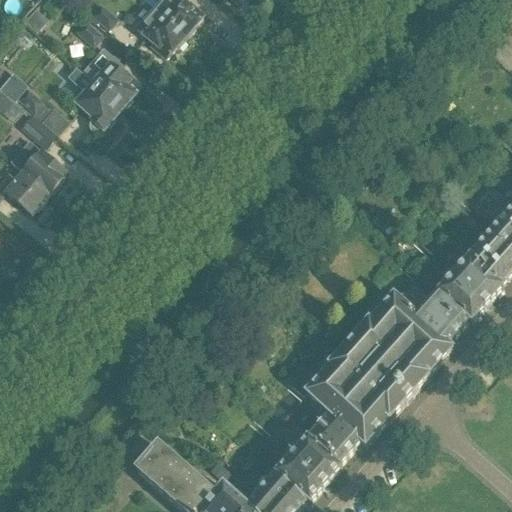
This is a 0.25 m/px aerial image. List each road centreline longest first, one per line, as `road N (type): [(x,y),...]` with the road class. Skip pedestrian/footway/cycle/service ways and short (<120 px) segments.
road 1 (tertiary): [(0,401),(345,0)]
road 2 (residential): [(424,412),(335,511)]
road 3 (residential): [(424,412),(511,315)]
